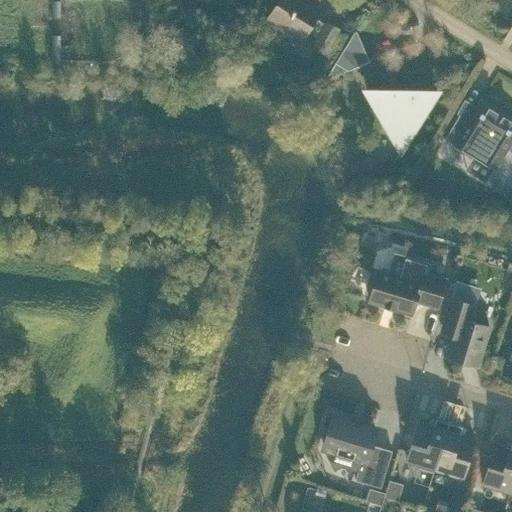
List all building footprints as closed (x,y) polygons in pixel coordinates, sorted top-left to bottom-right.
[(316,68),(324,73),(341,45),(347,35),(339,30),(326,23),(325,25),(315,19),(320,10),(304,0),(279,0),(268,18),(302,39),(307,31),(317,37),(313,45),(325,53),(316,68)] [(369,63),(355,31),(324,82),(369,63)] [(166,55),(166,70),(180,69),(179,55),(166,55)] [(366,91),(401,153),(437,91),(366,91)] [(459,116),(453,126),(444,140),(494,170),(511,139),(511,119),(479,99),(475,107),(464,100),(456,114),(459,116)] [(422,273),(419,283),(393,275),(392,273),(384,270),(381,272),(378,271),(368,301),(384,306),(384,307),(394,310),(394,309),(411,315),(415,301),(437,308),(446,281),(422,273)] [(474,305),(451,298),(442,329),(455,333),(447,357),(476,366),(488,327),(469,321),(474,305)] [(511,341),(502,374),(511,377),(511,341)] [(333,417),(323,449),(327,450),(325,455),(334,471),(341,467),(358,472),(355,480),(380,488),(391,452),(370,445),(375,430),(333,417)] [(418,423),(406,461),(434,469),(448,422),(436,418),(435,418),(432,427),(418,423)] [(448,422),(434,469),(462,478),(474,440),(459,435),(462,426),(461,426),(448,422)] [(482,485),(510,493),(511,487),(511,441),(509,451),(494,446),(482,485)] [(389,480),(384,497),(398,501),(403,484),(389,480)] [(369,489),(365,501),(381,506),(385,493),(369,489)] [(461,511),(466,500),(452,495),(450,503),(438,500),(434,511),(461,511)]
